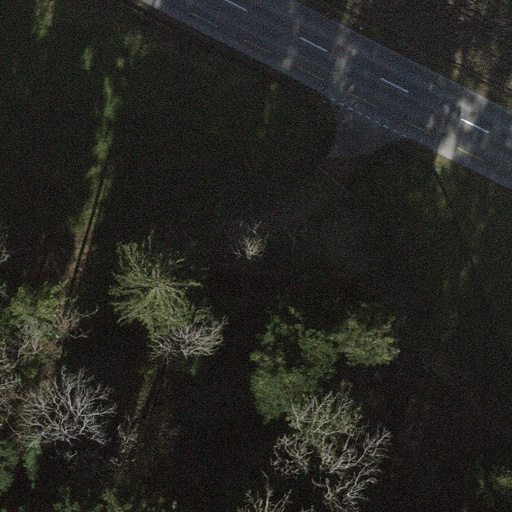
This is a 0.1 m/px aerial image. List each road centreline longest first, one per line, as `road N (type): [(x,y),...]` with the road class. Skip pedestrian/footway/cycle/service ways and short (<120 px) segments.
road 1 (track): [(400,97),(182,361),(0,389)]
road 2 (tertiary): [(511,151),(205,0)]
